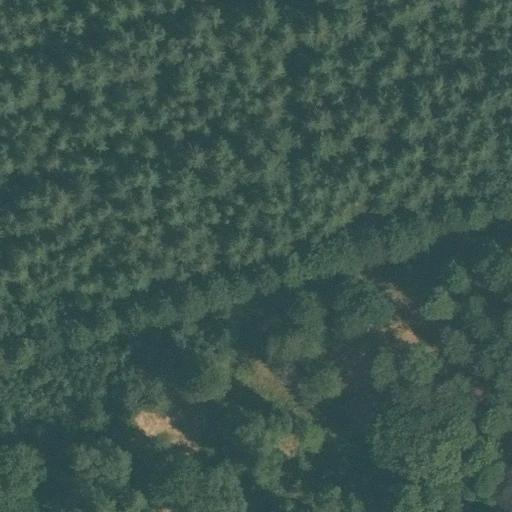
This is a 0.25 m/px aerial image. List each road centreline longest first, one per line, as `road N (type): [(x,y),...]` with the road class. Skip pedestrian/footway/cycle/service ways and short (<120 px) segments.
road 1 (track): [(0,374),(511,212)]
road 2 (track): [(289,0),(289,175),(301,279)]
road 3 (track): [(187,511),(247,296)]
